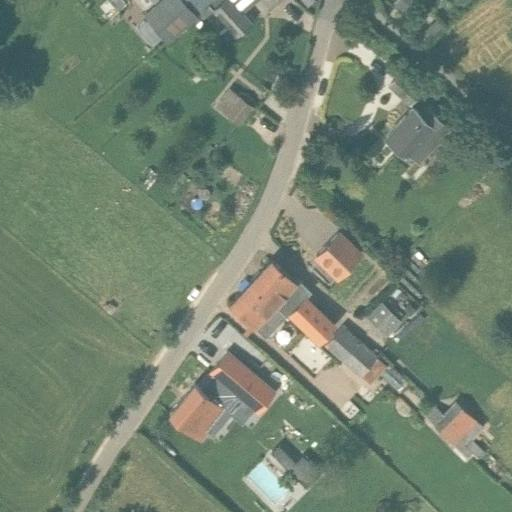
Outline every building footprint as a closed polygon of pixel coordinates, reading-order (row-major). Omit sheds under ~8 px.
[(122,0),(109,0),(108,1),(117,11),(125,3),(122,0)] [(167,2),(164,0),(162,0),(142,18),(169,38),(185,24),(167,2)] [(169,0),(167,2),(185,24),(207,5),(212,0),(169,0)] [(230,0),(242,14),(257,0),(212,0),(207,5),(211,9),(213,7),(221,0),(230,0)] [(229,43),(251,23),(242,14),(230,0),(221,0),(213,7),(229,26),(220,34),(229,43)] [(260,0),(268,8),(277,0),(260,0)] [(399,0),(394,7),(404,14),(414,0),(399,0)] [(409,104),(421,92),(400,73),(389,85),(409,104)] [(288,100),(294,86),(276,77),(270,89),(288,100)] [(239,125),(253,107),(238,95),(224,113),(239,125)] [(449,127),(427,107),(420,113),(414,107),(386,136),(405,154),(408,151),(417,160),(449,127)] [(338,276),(360,252),(338,231),(316,255),(338,276)] [(313,306),(318,300),(305,287),(302,290),(295,283),(295,282),(271,259),(250,281),(286,315),(295,324),(298,321),(321,343),(336,327),(313,306)] [(286,315),(250,281),(229,302),(266,337),(286,315)] [(389,334),(405,319),(385,297),(368,313),(389,334)] [(440,308),(452,321),(464,310),(452,297),(440,308)] [(344,360),(360,342),(342,326),(334,334),(335,335),(326,344),(344,360)] [(385,364),(360,342),(344,360),(361,375),(369,382),(385,364)] [(194,383),(170,413),(198,436),(205,429),(213,435),(232,413),(228,410),(239,398),(249,406),(254,411),(272,391),(228,352),(210,372),(212,374),(200,388),(194,383)] [(482,449),(471,439),(443,412),(430,400),(420,411),(467,456),(468,455),(473,460),(476,457),(479,459),(485,452),(482,449)] [(443,412),(471,439),(482,426),(455,400),(443,412)] [(304,456),(296,464),(278,446),(272,452),(306,487),(320,473),(304,456)]
